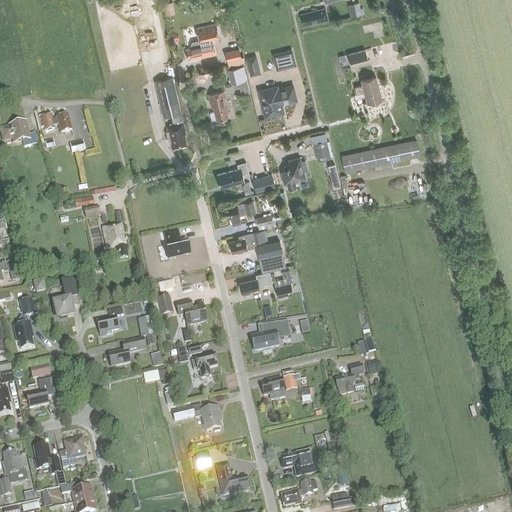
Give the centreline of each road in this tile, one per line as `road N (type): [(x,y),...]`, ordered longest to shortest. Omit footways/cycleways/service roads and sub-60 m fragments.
road 1 (unclassified): [(511,419),(409,0)]
road 2 (residential): [(273,511),(192,166),(198,155)]
road 3 (residential): [(198,155),(319,126)]
